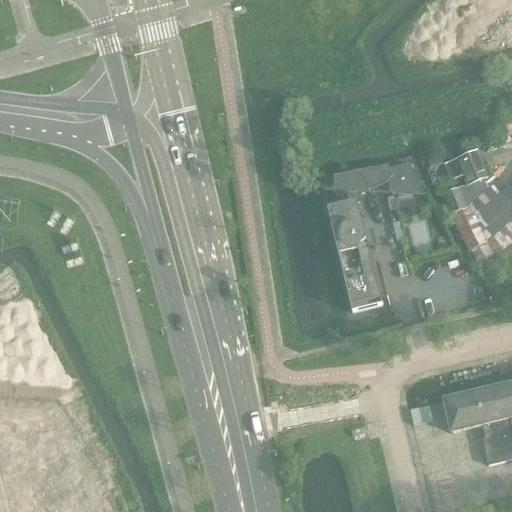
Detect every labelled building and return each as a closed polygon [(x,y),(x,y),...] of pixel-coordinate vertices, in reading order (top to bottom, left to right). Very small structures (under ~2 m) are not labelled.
[(450,150),(427,159),(431,170),(444,166),(442,163),(454,158),(450,150)] [(477,153),(446,167),(452,182),(464,177),(468,187),(486,180),(488,179),(477,153)] [(345,181),(343,185),(344,189),(348,191),(352,193),(356,193),(360,193),(364,193),(368,192),(369,195),(395,196),(425,197),(410,166),(390,170),(389,167),(369,171),(362,173),(356,174),(356,175),(352,176),(349,178),(345,181)] [(458,190),(444,197),(452,216),(471,252),(472,255),(470,256),(480,272),(497,259),(511,246),(511,186),(501,197),(493,187),(490,190),(486,180),(468,187),(459,191),(458,190)] [(383,308),(369,251),(358,203),(328,211),(353,315),(383,308)] [(0,334),(0,395),(73,410),(86,477),(0,494),(0,511),(119,511),(88,352),(0,334)] [(511,387),(444,403),(451,435),(483,428),(485,441),(482,441),(489,468),(511,462),(511,387)] [(414,427),(433,423),(430,407),(410,412),(414,427)]
